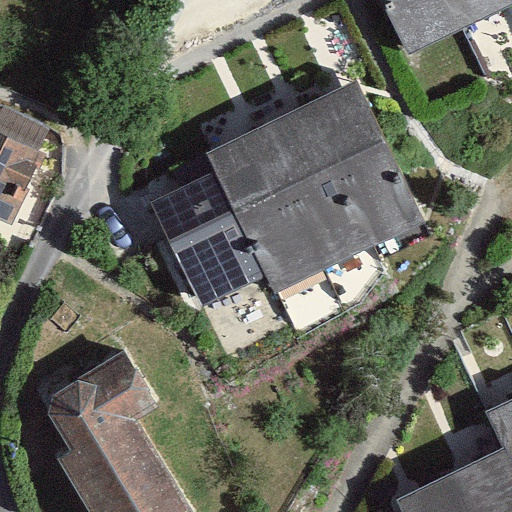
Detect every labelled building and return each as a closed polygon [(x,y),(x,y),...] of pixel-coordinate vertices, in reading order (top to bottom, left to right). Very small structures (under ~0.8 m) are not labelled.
[(511,0),(375,0),(403,56),(511,2),(511,0)] [(271,293),(418,221),(356,96),(209,168),(219,187),(264,279),(271,293)] [(44,128),(0,108),(0,218),(4,220),(44,128)] [(200,310),(264,279),(219,187),(155,219),(200,310)] [(158,400),(122,340),(49,384),(41,411),(61,445),(46,454),(81,511),(192,511),(134,414),(158,400)] [(511,415),(488,428),(503,458),(511,475),(511,415)] [(511,511),(511,475),(503,458),(397,511),(511,511)]
